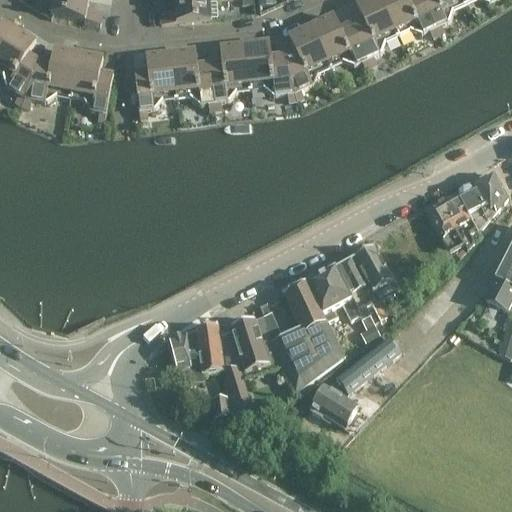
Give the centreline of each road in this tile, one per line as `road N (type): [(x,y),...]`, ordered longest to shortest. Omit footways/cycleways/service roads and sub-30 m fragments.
road 1 (tertiary): [(145,333),(511,142)]
road 2 (residential): [(342,0),(259,31),(127,43)]
road 3 (primary): [(305,511),(127,417)]
road 4 (primary): [(0,423),(80,463),(129,465)]
road 5 (residential): [(127,43),(29,25),(0,3)]
road 6 (primary): [(129,465),(189,475),(252,511)]
